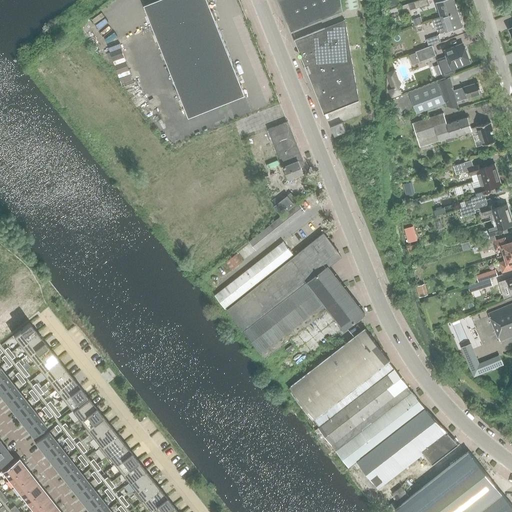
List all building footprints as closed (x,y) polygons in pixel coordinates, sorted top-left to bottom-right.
[(157,0),(143,6),(188,118),(244,95),(206,0),(157,0)] [(278,0),(291,31),(348,9),(344,0),(278,0)] [(359,8),(357,0),(344,0),(348,9),(359,8)] [(428,0),(419,0),(402,5),(403,8),(410,6),(411,10),(430,4),(428,0)] [(440,16),(457,11),(453,0),(439,0),(435,1),(440,16)] [(440,16),(432,19),(437,32),(439,32),(440,34),(445,32),(462,26),(457,11),(440,16)] [(345,20),(294,40),(323,115),(358,101),(345,20)] [(438,35),(426,39),(428,45),(440,41),(438,35)] [(122,84),(134,80),(121,43),(109,47),(122,84)] [(437,55),(433,45),(417,51),(419,59),(420,62),(437,55)] [(445,52),(447,57),(437,61),(442,75),(452,71),(451,68),(469,61),(463,45),(445,52)] [(419,59),(417,51),(407,55),(410,62),(419,59)] [(391,89),(388,90),(391,98),(401,94),(398,86),(400,85),(396,74),(387,77),(391,89)] [(478,83),(458,89),(454,91),(453,88),(454,87),(451,77),(408,93),(416,114),(446,103),(447,106),(459,107),(457,102),(462,100),(481,94),(478,83)] [(412,123),(417,141),(419,146),(470,131),(470,133),(472,133),(476,146),(482,144),(482,145),(495,141),(490,122),(476,126),(471,128),(467,117),(446,124),(443,113),(412,123)] [(304,165),(293,137),(287,122),(267,130),(287,179),(303,173),(300,166),(304,165)] [(334,137),(345,132),(341,123),(330,127),(334,137)] [(474,181),(479,180),(498,174),(494,163),(483,167),(482,163),(473,166),(471,160),(453,165),(455,175),(469,171),(470,174),(472,174),(474,181)] [(461,203),(462,207),(486,200),(484,194),(490,192),(489,188),(501,184),(498,174),(479,180),(481,187),(475,189),(477,196),(470,198),(471,200),(461,203)] [(271,206),(278,216),(297,202),(290,192),(271,206)] [(491,220),(510,214),(507,204),(495,207),(494,203),(488,205),(486,200),(462,207),(463,208),(457,210),(459,217),(462,216),(463,217),(476,213),(475,209),(480,208),(482,214),(489,212),(491,220)] [(298,202),(249,241),(255,249),(305,211),(298,202)] [(487,229),(489,235),(483,237),(485,243),(485,244),(496,240),(494,235),(503,232),(501,228),(511,224),(511,221),(510,214),(491,220),(494,227),(487,229)] [(405,229),(407,236),(415,234),(413,226),(405,229)] [(342,331),(343,331),(364,314),(327,266),(341,257),(323,233),(226,310),(280,379),(337,335),(342,331)] [(502,249),(504,255),(511,251),(511,241),(506,243),(505,238),(496,240),(485,244),(485,243),(480,245),(482,252),(495,248),(495,251),(502,249)] [(225,308),(293,254),(283,241),(215,295),(225,308)] [(417,244),(409,246),(412,255),(419,252),(417,244)] [(511,251),(504,255),(506,261),(499,263),(502,272),(511,268),(511,251)] [(242,261),(236,254),(225,263),(231,271),(242,261)] [(480,274),(482,280),(497,276),(495,269),(480,274)] [(511,270),(506,273),(484,280),(485,284),(502,279),(503,282),(508,280),(509,281),(511,280),(511,270)] [(426,283),(417,285),(420,295),(429,293),(426,283)] [(511,302),(488,312),(499,342),(511,336),(511,302)] [(14,335),(21,344),(23,343),(37,331),(30,322),(14,335)] [(345,344),(289,388),(313,419),(314,419),(319,425),(393,368),(388,361),(389,360),(365,329),(350,340),(345,344)] [(37,331),(23,343),(21,344),(28,353),(44,340),(37,331)] [(44,340),(28,353),(36,362),(52,349),(44,340)] [(36,362),(43,371),(59,358),(52,349),(36,362)] [(66,367),(59,358),(43,371),(50,380),(66,367)] [(57,389),(73,376),(66,367),(50,380),(57,389)] [(357,461),(425,409),(394,369),(319,427),(349,467),(357,461)] [(0,393),(12,384),(6,375),(0,379),(0,393)] [(64,398),(80,385),(73,376),(57,389),(64,398)] [(12,384),(0,393),(0,397),(5,404),(19,392),(12,384)] [(64,398),(71,407),(87,394),(80,385),(64,398)] [(26,401),(19,392),(5,404),(11,412),(26,401)] [(87,398),(71,410),(79,419),(95,407),(87,398)] [(26,401),(11,412),(18,421),(32,409),(26,401)] [(95,407),(79,419),(86,428),(102,416),(96,409),(95,407)] [(32,409),(18,421),(25,429),(39,418),(32,409)] [(445,431),(446,431),(425,409),(357,461),(375,485),(376,485),(378,488),(423,454),(432,465),(458,444),(447,433),(445,431)] [(91,440),(93,438),(93,437),(109,425),(102,416),(86,428),(83,430),(91,440)] [(39,418),(25,429),(32,438),(46,427),(39,418)] [(93,437),(93,438),(100,446),(116,434),(110,426),(109,425),(93,437)] [(55,440),(48,432),(34,443),(41,451),(55,440)] [(105,458),(107,456),(107,455),(123,443),(116,434),(100,446),(97,448),(105,458)] [(61,449),(55,440),(41,451),(48,460),(61,449)] [(107,455),(107,456),(114,464),(130,452),(129,451),(124,445),(123,443),(107,455)] [(4,448),(0,450),(0,465),(11,457),(4,448)] [(48,460),(54,468),(68,458),(61,449),(48,460)] [(511,511),(511,507),(468,451),(407,500),(395,510),(396,511),(511,511)] [(130,452),(114,464),(121,473),(137,461),(137,460),(130,452)] [(7,479),(24,466),(18,458),(1,472),(7,479)] [(75,466),(68,458),(54,468),(61,477),(75,466)] [(137,461),(121,473),(128,482),(144,470),(144,469),(138,462),(137,461)] [(24,466),(7,479),(13,487),(30,473),(24,466)] [(81,475),(75,466),(61,477),(68,485),(81,475)] [(144,470),(128,482),(135,491),(151,479),(151,478),(145,471),(144,470)] [(19,494),(36,481),(30,473),(13,487),(19,494)] [(81,475),(68,485),(75,494),(88,483),(81,475)] [(135,491),(133,493),(140,502),(158,488),(152,480),(151,479),(135,491)] [(36,481),(19,494),(25,502),(42,488),(36,481)] [(95,492),(88,483),(75,494),(81,502),(95,492)] [(392,494),(399,503),(409,496),(401,487),(392,494)] [(42,488),(25,502),(31,510),(48,496),(42,488)] [(158,488),(140,502),(147,511),(150,510),(149,509),(165,497),(159,489),(158,488)] [(95,492),(81,502),(88,511),(102,500),(95,492)] [(48,496),(31,510),(32,511),(43,511),(54,504),(48,496)] [(149,509),(150,510),(151,511),(164,511),(173,506),(172,505),(167,498),(165,497),(149,509)] [(104,511),(108,509),(102,500),(88,511),(104,511)]
